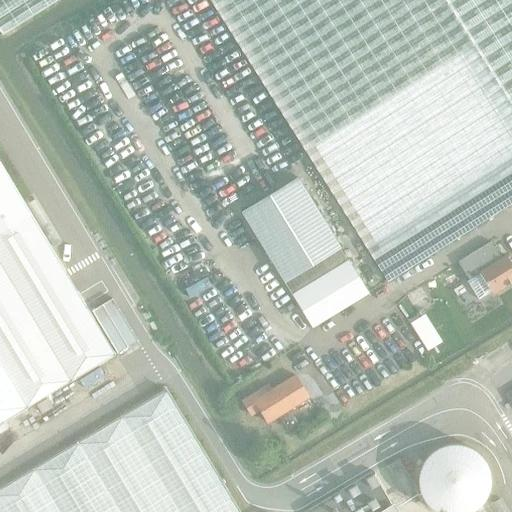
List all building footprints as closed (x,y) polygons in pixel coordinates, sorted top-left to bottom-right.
[(511,0),(0,0),(0,32),(2,36),(58,0),(209,0),(387,282),(511,204),(511,0)] [(0,423),(115,355),(0,163),(0,423)] [(312,329),(368,294),(296,178),(240,214),(312,329)] [(491,243),(478,251),(458,263),(468,280),(479,273),(493,295),(511,282),(511,265),(506,256),(501,259),(491,243)] [(419,287),(406,295),(413,305),(425,297),(419,287)] [(137,342),(112,299),(92,311),(117,353),(137,342)] [(443,349),(439,343),(428,351),(431,357),(443,349)] [(287,411),(308,398),(294,376),(265,394),(262,388),(241,401),(251,416),(259,411),(267,424),(279,416),(287,430),(295,425),(287,411)] [(0,511),(241,511),(168,389),(0,489),(0,511)] [(386,466),(389,472),(404,495),(416,488),(398,459),(386,466)] [(397,505),(394,500),(375,469),(301,511),(302,511),(384,511),(396,506),(397,505)]
